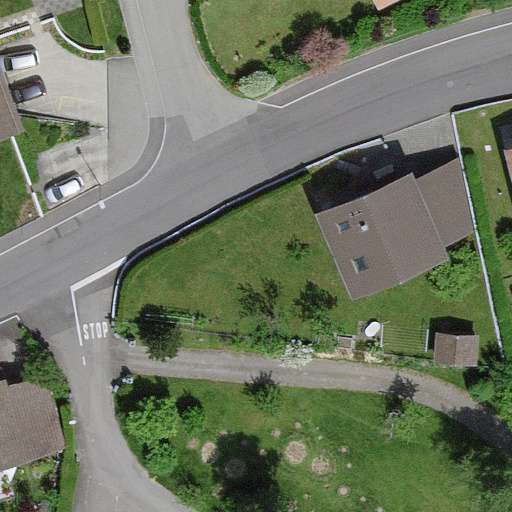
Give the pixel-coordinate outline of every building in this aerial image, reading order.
[(411,0),(376,0),(383,14),(411,0)] [(0,130),(31,119),(0,40),(0,130)] [(473,232),(459,163),(422,181),(415,167),(320,212),(361,297),(457,252),(452,242),(473,232)] [(479,340),(441,334),(437,361),(476,366),(479,340)] [(0,467),(65,446),(43,381),(9,392),(4,377),(0,378),(0,467)]
